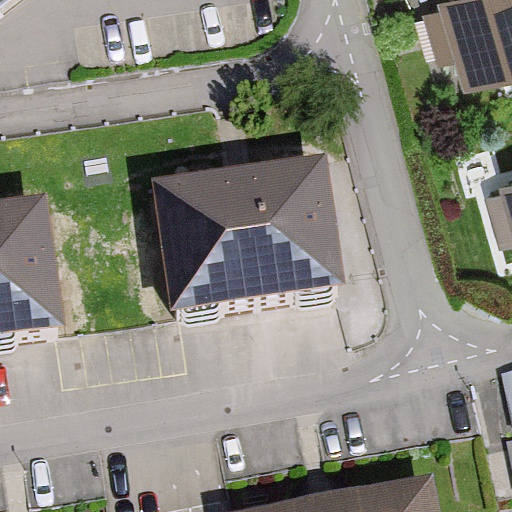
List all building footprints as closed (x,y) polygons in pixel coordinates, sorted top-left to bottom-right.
[(0,0),(0,13),(11,5),(8,0),(0,0)] [(511,0),(436,0),(462,93),(511,80),(511,0)] [(511,169),(492,175),(511,260),(511,169)] [(329,199),(159,219),(176,355),(345,334),(329,199)] [(54,240),(0,244),(0,385),(67,379),(54,240)]
